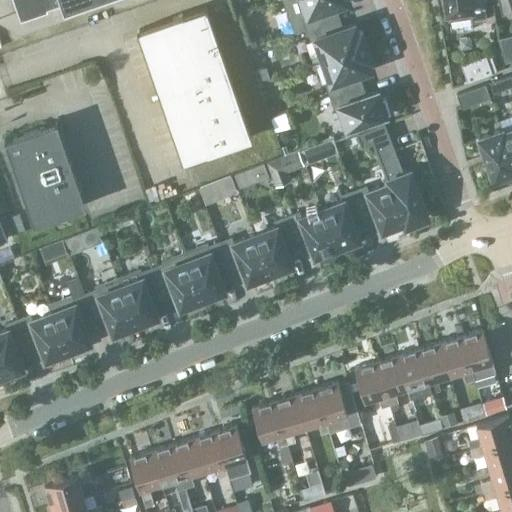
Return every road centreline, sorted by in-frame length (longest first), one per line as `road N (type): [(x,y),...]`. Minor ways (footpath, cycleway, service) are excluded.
road 1 (unclassified): [(0,432),(475,240)]
road 2 (residential): [(475,240),(392,0)]
